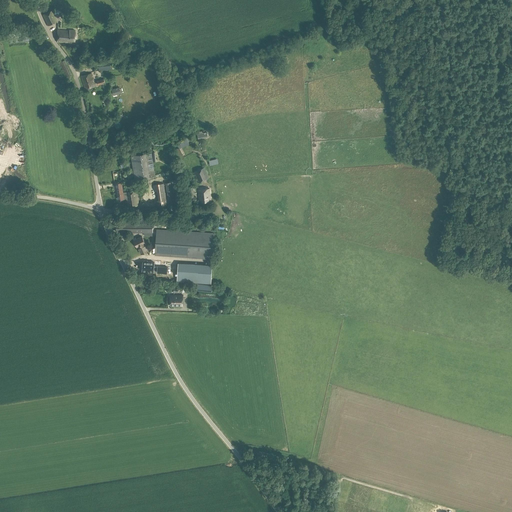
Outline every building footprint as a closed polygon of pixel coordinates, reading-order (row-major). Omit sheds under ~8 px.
[(58,21),(52,10),(42,15),(47,26),(58,21)] [(75,30),(69,30),(69,31),(57,30),(57,42),(75,43),(75,30)] [(58,62),(65,77),(71,75),(64,60),(58,62)] [(110,60),(98,61),(99,71),(111,69),(110,60)] [(92,73),(81,76),(85,89),(95,86),(92,73)] [(119,87),(111,89),(112,90),(111,91),(112,95),(113,94),(114,96),(121,93),(119,87)] [(151,135),(161,131),(158,124),(148,128),(151,135)] [(203,130),(198,131),(199,133),(198,133),(199,138),(209,136),(208,131),(203,132),(203,130)] [(110,148),(114,155),(127,149),(123,141),(110,148)] [(185,157),(179,147),(175,150),(180,160),(185,157)] [(132,156),(135,179),(155,177),(151,153),(132,156)] [(167,163),(168,171),(177,170),(176,162),(167,163)] [(209,178),(204,167),(194,172),(199,183),(209,178)] [(21,180),(24,177),(15,168),(12,172),(21,180)] [(178,179),(170,180),(170,182),(154,185),(157,206),(182,203),(179,181),(178,181),(178,179)] [(125,198),(125,193),(123,193),(122,183),(115,183),(116,190),(116,195),(117,194),(118,199),(125,198)] [(210,188),(198,190),(200,203),(211,202),(210,188)] [(125,193),(125,198),(127,198),(128,206),(139,205),(137,191),(125,193)] [(116,233),(153,233),(153,222),(116,221),(116,233)] [(157,229),(155,255),(213,259),(214,233),(157,229)] [(155,263),(143,262),(142,272),(155,273),(155,272),(158,272),(157,274),(169,274),(169,268),(158,267),(158,268),(155,268),(155,263)] [(211,278),(212,265),(178,263),(177,276),(178,276),(211,278)] [(213,285),(197,284),(196,290),(212,292),(213,285)] [(182,306),(182,295),(171,295),(170,306),(182,306)]
